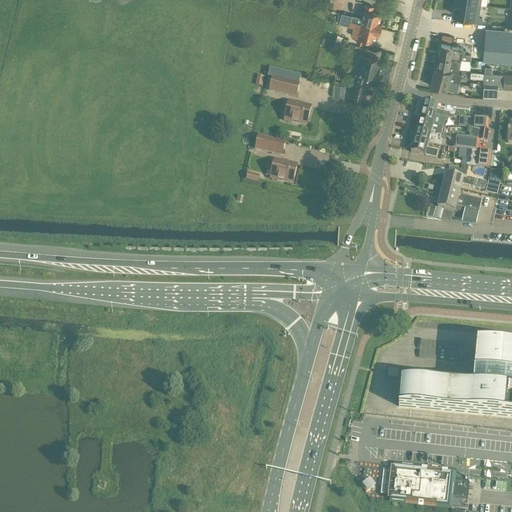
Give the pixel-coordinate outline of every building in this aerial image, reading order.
[(453,3),(451,11),(453,11),(453,14),(459,15),(458,21),(457,20),(457,21),(481,23),(482,18),(478,17),(480,4),(455,0),(455,3),(453,3)] [(347,14),(344,24),(349,26),(350,20),(355,22),(355,21),(380,28),(382,23),(379,22),(381,14),(372,12),(373,7),(366,5),(365,5),(362,18),(352,15),(347,14)] [(355,21),(352,36),(357,37),(356,42),(364,44),(365,39),(375,41),(377,33),(379,33),(380,28),(355,21)] [(511,31),(485,30),(483,61),(511,62),(511,31)] [(453,42),(454,37),(452,37),(452,36),(442,34),(441,42),(451,43),(451,42),(453,42)] [(441,43),(439,54),(461,58),(471,59),(471,55),(465,53),(466,49),(465,48),(463,47),(446,44),(441,43)] [(439,54),(437,65),(459,69),(461,58),(439,54)] [(354,80),(350,95),(363,98),(367,83),(367,82),(373,84),(375,83),(376,79),(375,77),(374,77),(379,58),(365,55),(362,65),(360,65),(356,80),(354,80)] [(449,81),(457,83),(459,83),(462,74),(435,67),(434,71),(433,71),(431,76),(449,81)] [(511,74),(489,73),(488,84),(498,85),(498,87),(503,88),(511,88),(511,74)] [(258,76),(255,86),(262,88),(264,77),(258,76)] [(457,92),(459,83),(457,83),(449,81),(431,76),(430,81),(431,82),(430,86),(446,90),(446,89),(457,92)] [(296,98),(299,85),(272,78),(269,91),(296,98)] [(344,100),(346,86),(344,86),(345,78),(335,79),(334,84),(333,96),(344,100)] [(484,84),(483,97),(497,98),(498,87),(498,85),(488,84),(484,84)] [(299,124),(307,126),(311,107),(289,102),(286,114),(287,114),(292,117),(291,123),(298,125),(299,124)] [(421,111),(447,118),(448,118),(449,114),(437,111),(438,105),(424,102),(421,111)] [(477,119),(483,120),(491,120),(492,111),(492,110),(486,110),(484,109),(478,109),(477,119)] [(447,118),(421,111),(419,121),(433,125),(443,127),(444,122),(447,122),(448,118),(447,118)] [(488,130),(489,120),(468,118),(467,128),(488,130)] [(443,127),(433,125),(419,121),(416,131),(438,136),(441,136),(443,127)] [(480,141),(487,142),(489,131),(471,129),(469,139),(480,141)] [(416,131),(414,140),(428,144),(438,147),(441,137),(438,136),(416,131)] [(282,156),(285,143),(258,136),(255,149),(282,156)] [(479,152),(480,141),(469,139),(468,139),(454,138),(453,148),(468,150),(468,151),(478,152),(479,152)] [(427,149),(428,144),(414,140),(411,152),(436,159),(438,152),(427,149)] [(479,152),(478,152),(476,165),(488,167),(489,153),(479,152)] [(285,182),(293,184),(297,166),(275,160),(272,172),(273,172),(278,175),(277,181),(284,183),(285,182)] [(472,181),(446,175),(443,186),(461,190),(462,185),(484,191),(486,183),(473,179),(472,181)] [(443,186),(440,197),(480,207),(482,201),(459,195),(461,190),(443,186)] [(480,207),(440,197),(438,208),(455,212),(456,207),(465,209),(479,213),(480,207)] [(465,209),(462,223),(476,224),(479,213),(465,209)] [(511,347),(477,345),(474,378),(469,377),(468,384),(474,384),(473,388),(401,381),(399,407),(511,417),(511,347)] [(398,380),(399,369),(388,368),(387,378),(398,380)] [(209,382),(205,385),(211,393),(215,391),(209,382)] [(199,435),(199,426),(191,426),(191,435),(199,435)] [(387,470),(384,496),(388,497),(387,500),(449,507),(449,502),(449,500),(468,502),(470,483),(451,481),(452,474),(409,470),(394,468),(391,468),(391,470),(387,470)] [(104,491),(106,483),(98,480),(95,488),(104,491)] [(238,499),(238,490),(227,490),(227,499),(238,499)] [(226,511),(242,511),(243,504),(227,503),(226,511)]
